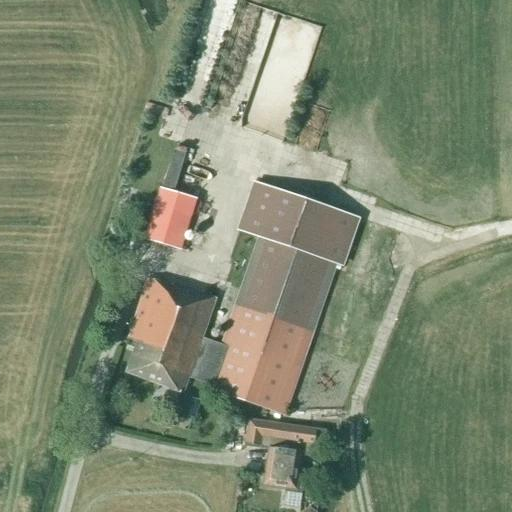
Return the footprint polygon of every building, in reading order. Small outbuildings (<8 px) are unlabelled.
[(297,106),(321,25),(256,6),(249,29),(234,24),(221,68),(238,73),(231,96),(253,103),(252,107),(257,109),(261,95),(297,106)] [(134,216),(144,219),(155,185),(145,181),(134,216)] [(258,238),(220,346),(202,339),(216,300),(172,284),(171,288),(148,280),(127,340),(136,343),(125,375),(183,395),(188,379),(208,386),(206,390),(284,417),(337,266),(343,268),(360,219),(253,182),(236,231),(258,238)] [(145,240),(189,253),(191,245),(183,243),(195,200),(160,189),(145,240)] [(260,446),(260,448),(269,449),(263,486),(295,490),(300,457),(313,458),(317,431),(312,431),(250,421),(246,444),(260,446)]
